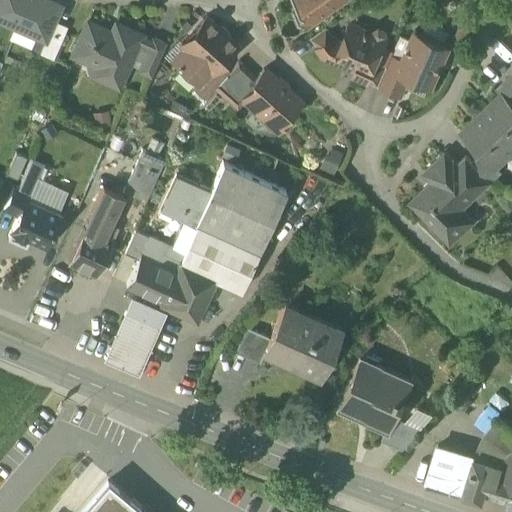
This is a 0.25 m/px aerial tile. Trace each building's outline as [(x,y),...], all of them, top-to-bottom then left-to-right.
[(60,6),(45,0),(0,0),(0,22),(45,42),(54,21),(60,6)] [(292,9),(305,27),(325,13),(338,4),(342,0),(294,0),(298,5),(292,9)] [(198,85),(199,86),(219,64),(236,45),(205,17),(194,30),(194,36),(183,47),(190,53),(177,66),(198,85)] [(66,27),(54,21),(45,42),(40,54),(52,59),(66,27)] [(97,78),(118,87),(131,56),(142,61),(151,41),(140,36),(141,35),(120,27),(116,36),(87,23),(72,56),(101,68),(97,78)] [(310,38),(318,48),(334,37),(326,27),(310,38)] [(357,77),(366,82),(376,61),(386,37),(384,31),(378,29),(372,31),(371,32),(364,29),(362,34),(348,28),(342,43),(336,40),(334,37),(318,48),(323,56),(355,70),(354,71),(357,77)] [(168,58),(177,66),(190,53),(183,47),(194,36),(194,30),(168,58)] [(410,77),(430,86),(447,48),(414,33),(403,60),(397,72),(410,77)] [(138,71),(151,77),(165,44),(152,39),(151,41),(142,61),(138,71)] [(392,55),(387,66),(376,61),(366,82),(378,87),(377,88),(401,98),(410,77),(397,72),(403,60),(392,55)] [(214,87),(236,107),(242,101),(241,100),(255,85),(254,79),(255,78),(237,62),(228,73),(214,87)] [(193,90),(203,99),(214,87),(228,73),(219,64),(199,86),(198,85),(193,90)] [(270,125),(274,129),(282,128),(285,124),(285,117),(299,102),(263,69),(255,78),(254,79),(255,85),(241,100),(242,101),(253,110),(260,110),(269,118),(270,125)] [(502,93),(511,103),(511,71),(495,88),(501,94),(502,93)] [(501,94),(482,113),(511,143),(511,103),(502,93),(501,94)] [(191,109),(174,101),(169,111),(187,119),(191,109)] [(253,110),(242,101),(236,107),(247,117),(253,110)] [(108,110),(92,113),(94,128),(110,126),(108,110)] [(511,147),(511,143),(482,113),(462,132),(482,152),(494,165),(495,164),(511,147)] [(220,157),(233,163),(239,149),(226,143),(220,157)] [(125,190),(147,200),(165,158),(143,148),(125,190)] [(332,174),(342,152),(332,148),(329,154),(325,152),(318,168),(332,174)] [(5,174),(16,179),(26,157),(15,152),(5,174)] [(410,202),(449,242),(465,227),(452,214),(479,188),(456,164),(444,152),(424,172),(432,180),(410,202)] [(482,152),(472,162),(491,181),(501,170),(495,164),(494,165),(482,152)] [(491,181),(472,162),(466,155),(456,164),(479,188),(480,190),(491,181)] [(30,158),(18,187),(30,192),(37,177),(43,163),(30,158)] [(214,184),(280,215),(290,193),(224,162),(214,184)] [(182,219),(195,225),(210,191),(176,175),(160,210),(182,219)] [(67,190),(37,177),(30,192),(27,200),(57,213),(67,190)] [(210,191),(195,225),(257,253),(280,215),(214,184),(210,191)] [(3,209),(17,215),(24,199),(27,200),(30,192),(18,187),(13,185),(3,209)] [(102,187),(95,202),(114,210),(113,212),(117,213),(124,197),(102,187)] [(27,237),(44,245),(58,214),(57,213),(27,200),(24,199),(17,215),(7,236),(24,244),(27,237)] [(108,223),(113,212),(114,210),(95,202),(84,228),(96,233),(102,220),(108,223)] [(195,225),(182,219),(171,242),(185,248),(195,225)] [(96,233),(102,236),(108,223),(102,220),(96,233)] [(241,291),(257,253),(195,225),(185,248),(175,270),(160,304),(166,307),(195,320),(214,279),(241,291)] [(121,258),(134,264),(136,259),(139,254),(149,232),(135,226),(121,258)] [(102,236),(96,233),(84,228),(83,227),(67,263),(95,276),(111,240),(102,236)] [(139,254),(175,270),(185,248),(171,242),(149,232),(139,254)] [(148,302),(157,306),(160,304),(175,270),(139,254),(136,259),(134,264),(125,285),(132,288),(148,295),(147,298),(148,302)] [(106,355),(140,370),(166,307),(160,304),(157,306),(148,302),(147,298),(148,295),(132,288),(106,355)] [(264,350),(316,374),(337,329),(283,303),(268,337),(262,349),(264,350)] [(233,351),(257,363),(264,350),(262,349),(268,337),(245,326),(233,351)] [(385,428),(387,429),(394,415),(388,413),(393,401),(399,403),(409,382),(358,359),(336,409),(357,419),(358,416),(385,428)] [(388,413),(394,415),(399,403),(393,401),(388,413)] [(417,406),(404,420),(420,427),(433,413),(417,406)] [(485,431),(494,419),(485,413),(477,425),(485,431)] [(380,439),(401,448),(420,427),(404,420),(394,415),(387,429),(385,428),(384,431),(380,439)] [(358,416),(357,419),(384,431),(385,428),(358,416)] [(511,427),(496,416),(494,419),(485,431),(484,432),(509,450),(499,465),(494,473),(502,479),(511,480),(511,427)] [(499,465),(509,450),(484,432),(473,458),(499,465)] [(425,485),(461,496),(473,458),(437,447),(425,485)] [(507,507),(511,508),(511,480),(502,479),(494,473),(499,465),(473,458),(461,496),(483,501),(484,497),(508,503),(507,507)] [(143,511),(107,481),(80,511),(143,511)]
